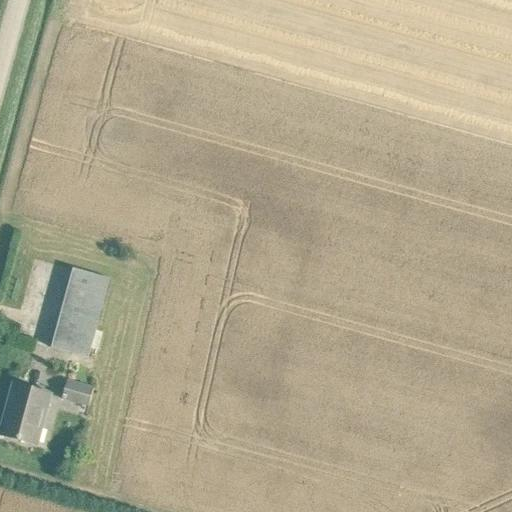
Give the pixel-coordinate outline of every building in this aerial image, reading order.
[(87,359),(109,280),(73,270),(51,349),(87,359)] [(84,365),(83,372),(108,374),(108,366),(84,365)] [(83,372),(81,381),(106,387),(108,377),(83,372)] [(87,407),(92,391),(66,383),(61,400),(87,407)] [(35,445),(49,395),(14,385),(7,408),(11,409),(4,437),(35,445)]
